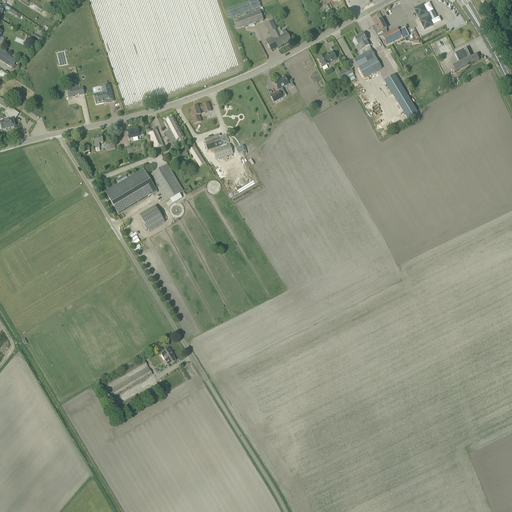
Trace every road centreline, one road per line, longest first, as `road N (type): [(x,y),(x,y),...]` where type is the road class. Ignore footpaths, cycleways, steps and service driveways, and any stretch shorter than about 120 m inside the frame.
road 1 (unclassified): [(286,511),(57,133)]
road 2 (unclassified): [(57,133),(222,87),(389,0)]
